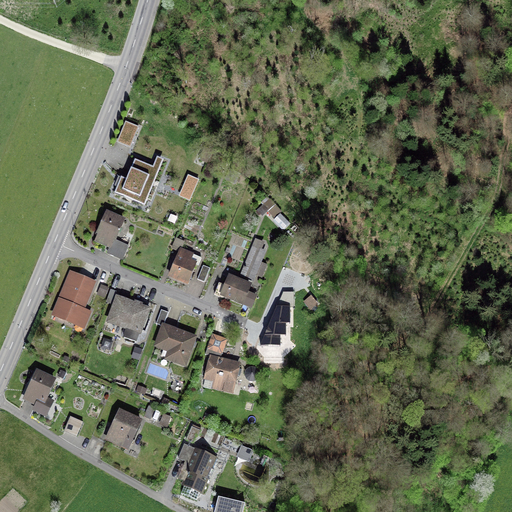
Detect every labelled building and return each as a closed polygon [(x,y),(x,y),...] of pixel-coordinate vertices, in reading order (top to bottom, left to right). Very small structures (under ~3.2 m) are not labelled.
[(199,160),(205,163),(210,151),(204,149),(199,160)] [(144,187),(147,178),(130,171),(126,180),(120,178),(114,194),(141,205),(147,189),(144,187)] [(238,175),(229,171),(225,179),(234,183),(238,175)] [(273,217),(279,212),(269,201),(257,211),(260,215),(266,209),(273,217)] [(97,233),(98,233),(95,241),(110,248),(113,240),(114,240),(122,221),(106,214),(97,233)] [(287,223),(279,215),(274,221),(282,229),(287,223)] [(255,240),(239,277),(250,281),(263,251),(258,250),(261,242),(255,240)] [(197,266),(200,259),(180,251),(177,257),(176,257),(169,276),(186,283),(194,265),(197,266)] [(203,283),(209,269),(202,266),(196,280),(203,283)] [(63,293),(54,316),(76,325),(93,283),(70,273),(62,292),(63,293)] [(214,295),(221,298),(222,295),(250,307),(255,297),(245,293),(248,286),(229,278),(225,287),(218,284),(214,295)] [(293,305),(293,292),(284,293),(262,344),(279,343),(279,333),(285,334),(285,321),(289,321),(289,305),(293,305)] [(139,330),(147,310),(116,299),(108,322),(128,329),(129,326),(139,330)] [(184,365),(194,338),(162,327),(155,346),(174,353),(171,361),(184,365)] [(230,364),(217,361),(218,358),(209,356),(204,377),(213,379),(211,388),(223,391),(225,382),(234,384),(236,376),(239,376),(241,370),(238,369),(237,369),(229,367),(230,365),(230,364)] [(255,371),(253,370),(251,369),(249,370),(247,371),(246,373),(246,375),(246,377),(247,379),(249,380),(251,380),(253,380),(255,379),(256,377),(256,375),(256,373),(255,371)] [(24,399),(24,400),(36,405),(33,410),(45,415),(51,402),(44,399),(53,381),(36,373),(27,391),(28,392),(24,399)] [(118,375),(116,381),(124,384),(127,378),(118,375)] [(154,409),(148,407),(143,417),(149,420),(154,409)] [(139,422),(119,412),(106,439),(126,448),(139,422)] [(163,415),(159,424),(165,426),(169,417),(163,415)] [(82,424),(71,419),(65,433),(76,438),(82,424)] [(195,434),(197,436),(199,431),(191,427),(185,440),(191,443),(195,434)] [(184,469),(182,468),(177,479),(183,482),(181,485),(183,486),(180,494),(195,501),(199,493),(201,493),(216,458),(183,445),(177,459),(186,463),(184,469)] [(370,480),(373,474),(365,469),(361,475),(370,480)] [(242,511),(244,504),(219,499),(216,511),(242,511)]
